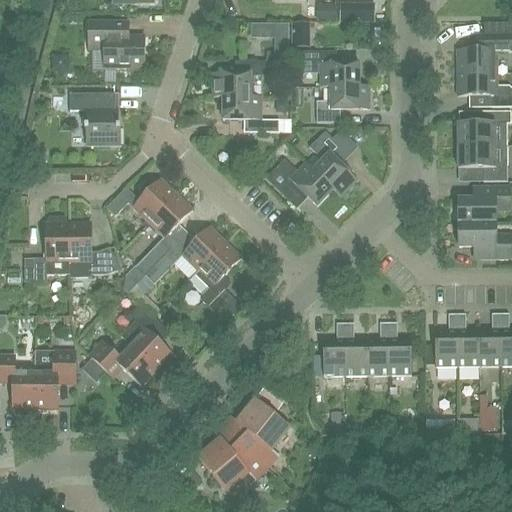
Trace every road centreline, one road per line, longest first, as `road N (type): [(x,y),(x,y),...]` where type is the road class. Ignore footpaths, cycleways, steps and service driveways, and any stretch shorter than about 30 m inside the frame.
road 1 (unclassified): [(76,465),(142,457),(311,284)]
road 2 (unclassified): [(371,222),(403,190),(409,169),(408,22),(419,0)]
road 3 (residential): [(311,284),(159,141)]
road 4 (unclassified): [(371,222),(428,276),(511,277)]
road 5 (residential): [(159,141),(200,0)]
road 6 (residential): [(34,192),(110,190),(159,141)]
